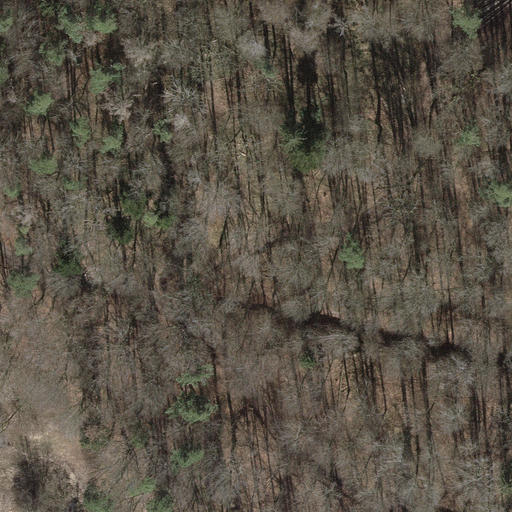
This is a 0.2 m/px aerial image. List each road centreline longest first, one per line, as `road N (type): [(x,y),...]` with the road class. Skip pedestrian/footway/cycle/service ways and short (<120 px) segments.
road 1 (track): [(0,246),(24,269),(152,295),(243,293),(448,350),(511,357)]
road 2 (track): [(152,295),(219,341),(299,450),(395,511)]
